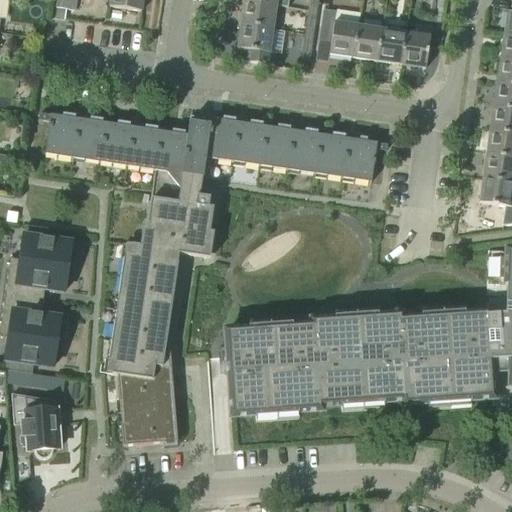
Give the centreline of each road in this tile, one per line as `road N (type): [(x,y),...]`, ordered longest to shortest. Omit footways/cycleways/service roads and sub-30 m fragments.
road 1 (residential): [(59,511),(106,497),(350,482),(438,490),(486,511)]
road 2 (residential): [(434,113),(173,68)]
road 3 (residential): [(434,113),(414,257)]
road 4 (residential): [(467,0),(451,116),(434,113)]
road 5 (residential): [(173,68),(54,52)]
